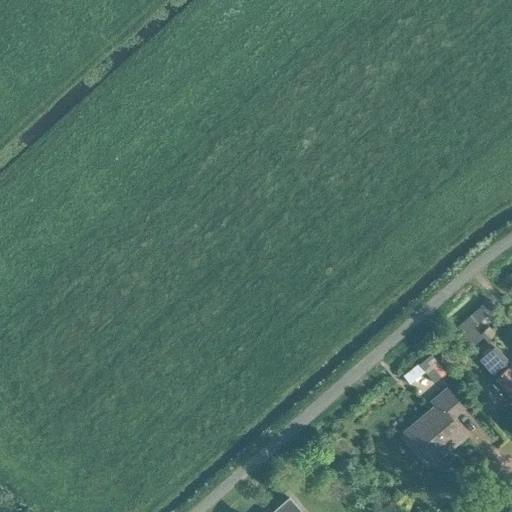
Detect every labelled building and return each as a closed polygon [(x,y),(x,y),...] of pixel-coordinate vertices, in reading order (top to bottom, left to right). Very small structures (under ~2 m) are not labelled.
[(493,309),(484,300),(452,329),(470,348),(482,337),(473,327),(493,309)] [(511,400),(511,366),(494,346),(479,360),(495,378),(494,379),(511,400)] [(435,384),(448,373),(428,350),(415,362),(435,384)] [(490,417),(506,403),(485,380),(468,393),(490,417)] [(431,463),(462,437),(449,420),(463,409),(446,388),(431,401),(435,406),(404,431),(431,463)] [(339,481),(353,468),(343,457),(329,470),(339,481)] [(269,511),(268,511),(301,511),(289,497),(271,511),(269,511)]
